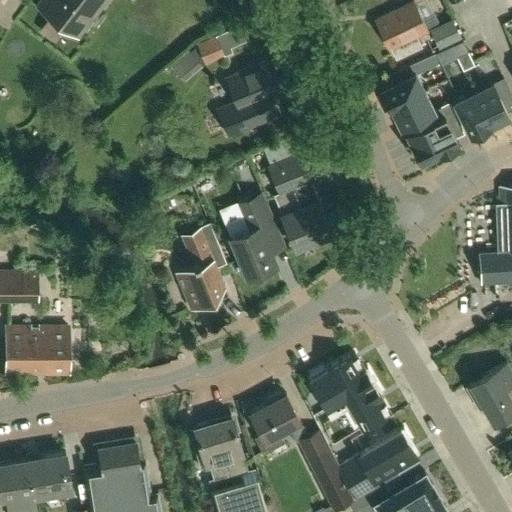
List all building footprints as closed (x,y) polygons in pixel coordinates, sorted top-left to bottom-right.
[(38,0),(37,3),(78,37),(107,0),(38,0)] [(410,0),(376,17),(390,47),(392,46),(397,55),(421,43),(417,34),(428,29),(414,0),(410,0)] [(452,18),(432,28),(432,29),(433,29),(440,43),(439,43),(439,44),(460,34),(460,33),(458,34),(452,20),(453,19),(452,18)] [(215,34),(195,43),(204,63),(224,54),(215,34)] [(467,50),(463,41),(454,45),(459,54),(467,50)] [(179,57),(193,73),(202,65),(188,49),(179,57)] [(275,113),(268,96),(284,89),(271,58),(227,76),(238,100),(219,108),(229,132),(275,113)] [(421,68),(416,60),(396,69),(401,78),(381,87),(391,107),(424,90),(414,71),(421,68)] [(509,114),(503,103),(511,98),(511,94),(503,76),(473,91),(489,124),(509,114)] [(400,126),(424,114),(433,110),(433,108),(424,90),(391,107),(400,126)] [(453,101),(470,134),(489,124),(473,91),(453,101)] [(453,111),(448,101),(440,105),(445,115),(453,111)] [(433,108),(433,110),(424,114),(428,122),(406,132),(420,160),(458,142),(455,136),(450,126),(445,115),(440,105),(433,108)] [(450,126),(459,122),(453,111),(445,115),(450,126)] [(455,136),(464,132),(459,122),(450,126),(455,136)] [(308,147),(304,149),(269,163),(281,190),(293,185),(301,204),(282,211),(296,246),(311,240),(333,230),(329,219),(319,196),(318,197),(311,179),(320,175),(308,147)] [(511,182),(499,183),(504,250),(480,252),(482,282),(511,280),(511,182)] [(272,251),(286,245),(263,191),(237,202),(244,220),(246,219),(249,227),(231,235),(248,276),(277,263),(272,251)] [(226,260),(210,221),(183,232),(195,262),(176,270),(192,307),(228,292),(217,264),(226,260)] [(37,270),(0,269),(0,297),(37,298),(37,270)] [(68,324),(6,324),(6,371),(68,371),(68,324)] [(389,410),(355,352),(310,378),(330,411),(348,400),(363,425),(388,410),(389,410)] [(511,397),(505,385),(511,381),(511,369),(507,361),(471,382),(494,421),(511,410),(511,397)] [(354,496),(339,465),(320,428),(308,434),(300,419),(286,392),(250,411),(261,432),(254,436),(263,452),(283,441),(277,431),(288,426),(296,440),(299,439),(329,499),(314,507),(316,511),(327,511),(350,498),(354,496)] [(267,511),(257,474),(256,474),(254,466),(247,468),(233,416),(189,428),(199,465),(214,461),(218,475),(209,477),(213,492),(219,511),(267,511)] [(370,447),(339,465),(354,496),(377,482),(400,469),(419,458),(401,429),(399,430),(370,447)] [(90,506),(91,511),(161,511),(158,491),(150,492),(145,461),(140,462),(136,438),(98,445),(101,464),(84,467),(90,506)] [(27,457),(35,503),(36,503),(34,494),(72,487),(66,451),(27,457)] [(22,511),(22,506),(35,503),(27,457),(0,461),(0,488),(1,494),(6,493),(9,511),(22,511)] [(384,494),(377,482),(354,496),(350,498),(357,511),(368,511),(370,511),(369,511),(432,511),(444,505),(444,506),(445,505),(445,504),(444,504),(438,493),(436,494),(429,484),(431,482),(425,471),(424,470),(423,471),(424,471),(407,481),(384,494)]
